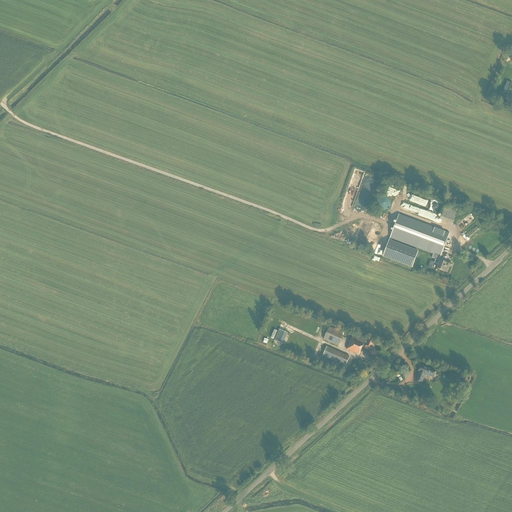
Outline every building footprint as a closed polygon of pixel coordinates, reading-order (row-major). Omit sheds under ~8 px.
[(384,197),(383,197),(382,197),(381,197),(380,198),(379,198),(379,199),(378,200),(378,201),(377,201),(377,202),(377,203),(377,204),(377,205),(377,206),(378,207),(378,208),(379,209),(380,209),(380,210),(381,210),(382,210),(383,211),(384,211),(385,210),(386,210),(387,210),(388,209),(389,208),(390,207),(390,206),(390,205),(391,204),(391,203),(390,202),(390,201),(390,200),(389,199),(388,199),(388,198),(387,198),(386,197),(385,197),(384,197)] [(399,214),(384,254),(383,257),(412,268),(418,251),(391,241),(392,239),(433,255),(432,258),(435,259),(434,263),(438,264),(437,269),(447,272),(450,264),(438,260),(440,257),(449,233),(399,214)] [(337,346),(344,331),(330,325),(323,339),(337,346)] [(274,341),(282,344),(287,333),(279,330),(274,341)] [(367,344),(363,351),(366,353),(368,352),(369,350),(371,351),(373,347),(372,346),(374,341),(369,339),(359,335),(357,340),(364,343),(367,344)] [(359,355),(364,343),(357,340),(352,338),(346,349),(359,355)] [(322,356),(345,366),(350,357),(327,347),(322,356)] [(357,379),(365,370),(361,366),(353,375),(357,379)] [(433,378),(436,371),(420,366),(418,372),(419,373),(416,381),(422,383),(425,375),(433,378)]
